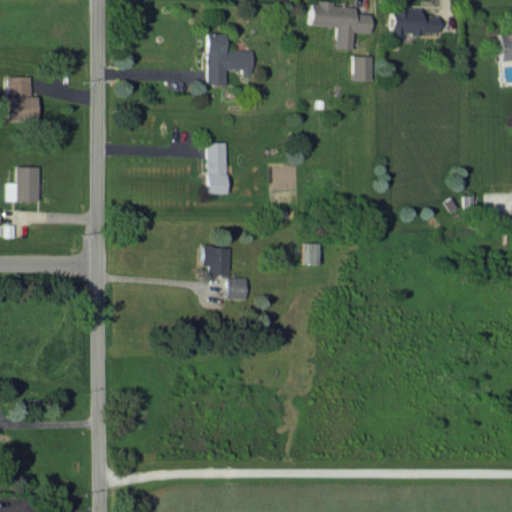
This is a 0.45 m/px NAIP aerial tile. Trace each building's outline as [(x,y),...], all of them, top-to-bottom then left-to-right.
[(330,25),(329,47),(346,48),(347,30),(364,31),(365,12),(349,11),(349,6),(327,4),(327,1),(305,0),(304,24),(330,25)] [(385,37),(397,37),(397,32),(432,32),(432,14),(415,15),(415,7),(403,7),(403,2),(384,2),(385,37)] [(494,60),(511,58),(511,31),(492,32),(494,60)] [(247,49),(220,49),(221,32),(202,32),(200,83),(220,83),(220,67),(238,68),(238,73),(247,74),(247,49)] [(365,79),(365,55),(347,54),(347,79),(365,79)] [(2,75),(3,118),(33,118),(32,95),(27,95),(26,75),(2,75)] [(220,192),(221,141),(202,141),(201,192),(220,192)] [(33,165),(11,165),(10,181),(1,181),(1,199),(33,200),(33,165)] [(315,263),(316,242),(299,241),(299,263),(315,263)] [(224,274),(225,245),(198,244),(198,264),(204,264),(203,273),(224,274)] [(222,296),(241,297),(242,277),(222,276),(222,296)]
